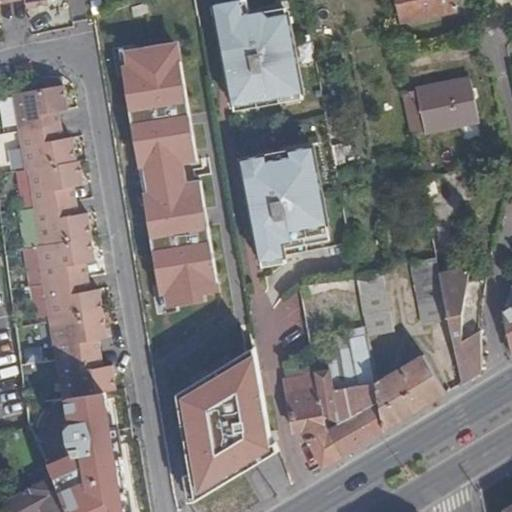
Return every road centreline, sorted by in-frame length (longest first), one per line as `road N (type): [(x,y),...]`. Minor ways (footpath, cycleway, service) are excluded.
road 1 (residential): [(0,65),(68,52),(91,70),(167,511)]
road 2 (primary): [(511,383),(299,511)]
